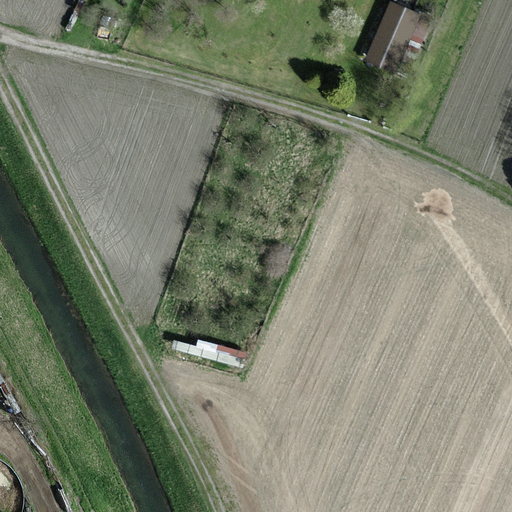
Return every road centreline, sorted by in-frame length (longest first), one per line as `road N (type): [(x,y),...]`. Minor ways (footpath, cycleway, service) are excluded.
road 1 (track): [(0,33),(254,95),(388,142),(511,199)]
road 2 (track): [(0,76),(217,511)]
